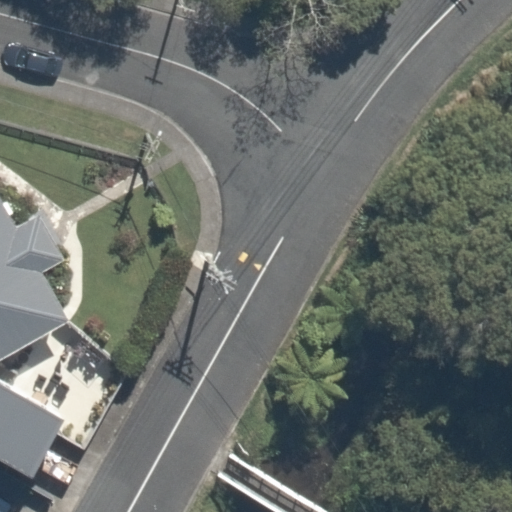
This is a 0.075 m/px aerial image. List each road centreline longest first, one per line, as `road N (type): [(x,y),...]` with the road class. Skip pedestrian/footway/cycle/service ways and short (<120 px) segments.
road 1 (residential): [(322,176),(123,511)]
road 2 (residential): [(0,15),(214,80),(322,176)]
road 3 (residential): [(462,0),(366,104),(322,176)]
